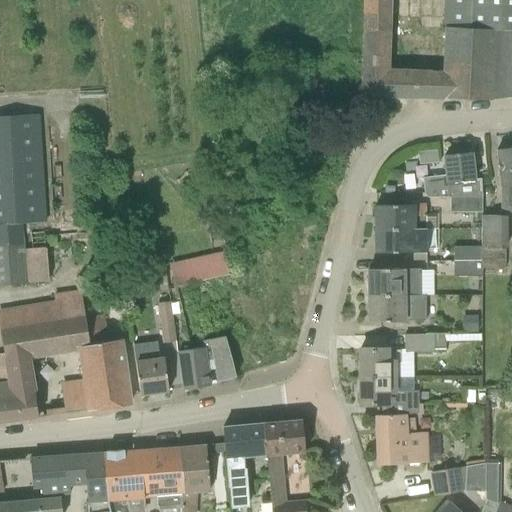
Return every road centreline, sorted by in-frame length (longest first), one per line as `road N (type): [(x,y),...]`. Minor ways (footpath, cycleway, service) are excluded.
road 1 (residential): [(312,393),(358,169),(388,137),(411,128),(511,118)]
road 2 (residential): [(0,444),(312,393)]
road 3 (residential): [(361,511),(312,393)]
